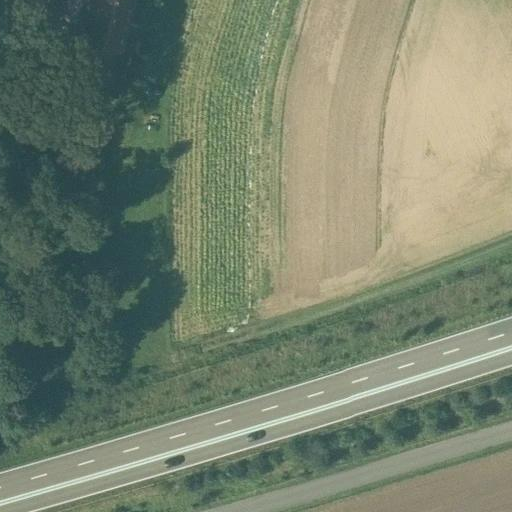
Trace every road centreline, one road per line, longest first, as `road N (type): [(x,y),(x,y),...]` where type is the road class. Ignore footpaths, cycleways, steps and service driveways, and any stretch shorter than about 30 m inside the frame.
road 1 (trunk): [(511,327),(0,482)]
road 2 (trunk): [(0,507),(511,353)]
road 3 (unclassified): [(238,511),(511,429)]
